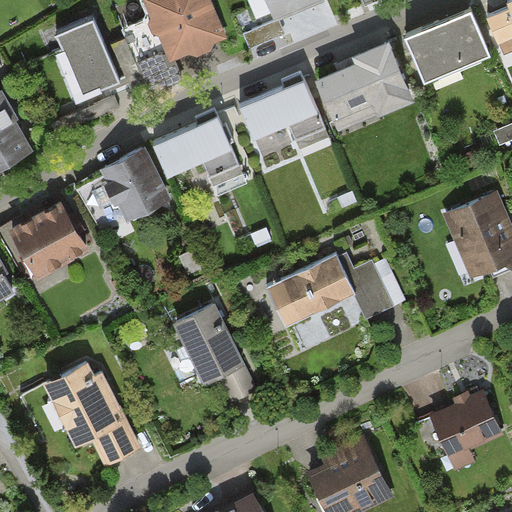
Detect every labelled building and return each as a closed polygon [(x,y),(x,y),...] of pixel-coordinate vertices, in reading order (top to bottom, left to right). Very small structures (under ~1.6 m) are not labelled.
[(147,0),(173,61),(229,37),(213,0),(147,0)] [(270,0),(278,19),(325,0),(270,0)] [(511,4),(492,14),(508,52),(511,50),(511,4)] [(413,35),(434,84),(500,56),(478,7),(413,35)] [(55,32),(83,100),(127,83),(99,14),(55,32)] [(362,60),(319,78),(334,113),(376,96),(381,108),(410,96),(387,42),(359,53),(362,60)] [(248,104),(263,138),(327,110),(313,77),(248,104)] [(0,166),(32,148),(11,111),(2,96),(0,92),(0,166)] [(163,140),(177,174),(241,148),(227,114),(163,140)] [(130,222),(175,200),(149,145),(104,167),(130,222)] [(446,215),(472,280),(511,263),(511,217),(502,192),(446,215)] [(17,231),(43,277),(93,250),(67,203),(17,231)] [(0,252),(0,305),(23,293),(0,252)] [(266,287),(287,328),(354,295),(367,321),(395,306),(381,279),(394,272),(387,257),(374,264),(372,259),(355,267),(348,253),(339,257),(336,252),(266,287)] [(223,302),(181,322),(211,387),(253,367),(223,302)] [(101,360),(50,384),(80,448),(94,441),(106,468),(143,451),(101,360)] [(433,416),(451,456),(506,433),(489,392),(433,416)] [(314,477),(331,511),(370,511),(396,499),(371,449),(314,477)] [(217,511),(267,511),(259,493),(217,511)]
